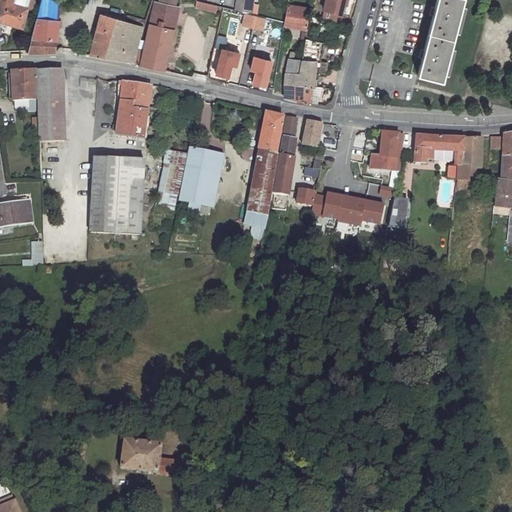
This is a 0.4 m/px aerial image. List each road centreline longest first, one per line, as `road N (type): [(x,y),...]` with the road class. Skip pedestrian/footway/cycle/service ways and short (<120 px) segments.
road 1 (unclassified): [(0,64),(79,62),(347,117)]
road 2 (unclassified): [(347,117),(511,122)]
road 3 (residential): [(371,0),(347,117)]
